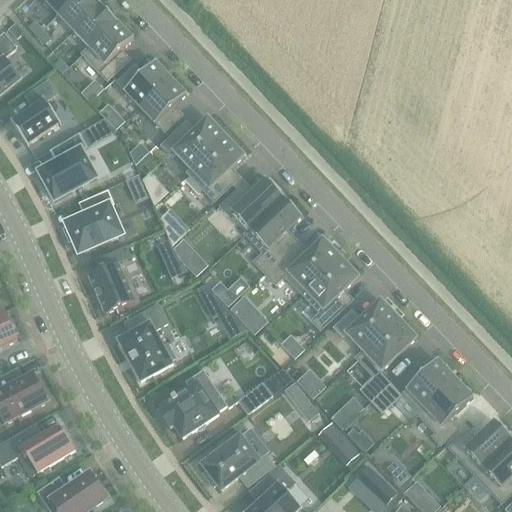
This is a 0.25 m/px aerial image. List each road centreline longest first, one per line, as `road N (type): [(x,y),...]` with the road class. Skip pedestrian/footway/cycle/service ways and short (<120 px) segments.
road 1 (residential): [(0,3),(138,0),(511,390)]
road 2 (residential): [(0,193),(114,432),(176,511)]
